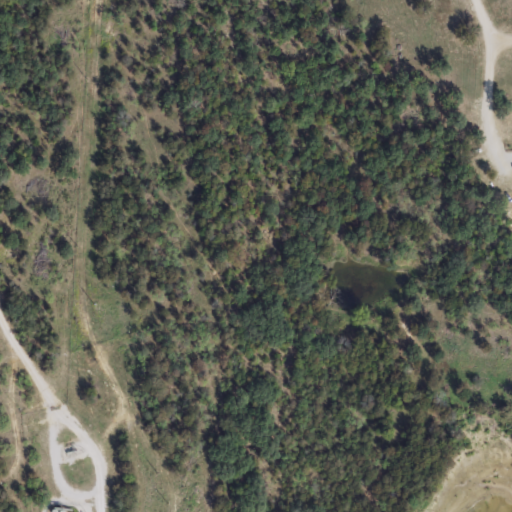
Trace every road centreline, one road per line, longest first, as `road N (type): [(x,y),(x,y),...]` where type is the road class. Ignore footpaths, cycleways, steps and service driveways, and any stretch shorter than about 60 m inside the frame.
road 1 (residential): [(0,321),(55,407),(93,445),(98,511)]
road 2 (residential): [(475,0),(491,40),(486,108),(497,157)]
road 3 (track): [(15,346),(9,400),(20,457),(0,482)]
